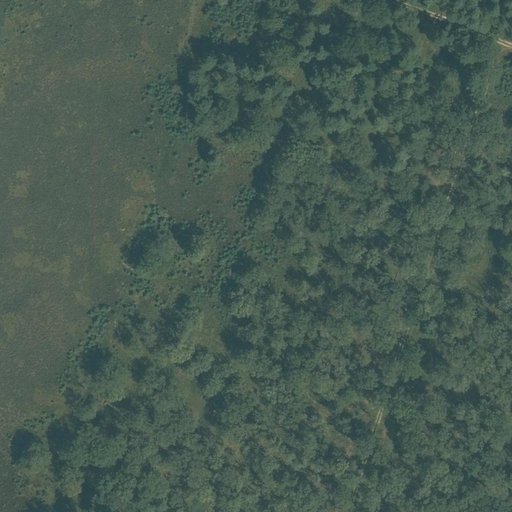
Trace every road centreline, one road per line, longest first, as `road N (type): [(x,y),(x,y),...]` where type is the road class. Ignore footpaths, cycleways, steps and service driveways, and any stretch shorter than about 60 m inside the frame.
road 1 (track): [(0,430),(203,511)]
road 2 (track): [(511,44),(392,0)]
